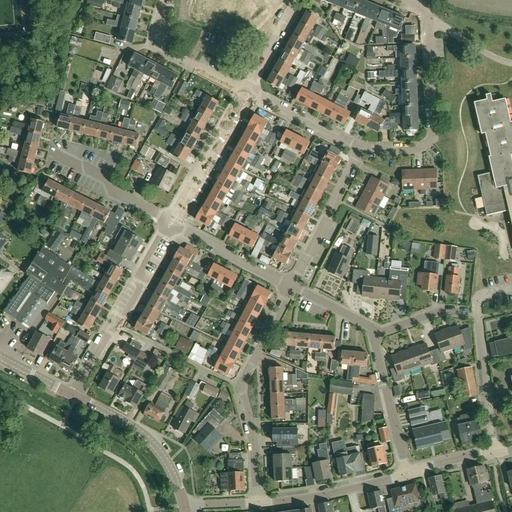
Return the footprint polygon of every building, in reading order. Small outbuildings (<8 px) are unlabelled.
[(143,0),(129,0),(128,0),(112,0),(112,2),(115,3),(115,2),(121,4),(128,6),(142,9),(143,0)] [(255,0),(251,0),(245,6),(259,21),(268,13),(255,0)] [(271,0),(255,0),(268,13),(276,5),(271,0)] [(334,0),(333,4),(344,9),(347,0),(334,0)] [(347,0),(344,9),(355,14),(360,0),(347,0)] [(360,0),(355,14),(366,18),(372,4),(360,0)] [(197,12),(220,16),(219,22),(232,24),(235,7),(199,1),(197,12)] [(364,24),(361,31),(366,32),(371,20),(377,22),(383,9),(372,4),(366,18),(364,24)] [(125,17),(139,21),(142,9),(128,6),(125,17)] [(245,6),(237,14),(251,29),(259,21),(245,6)] [(394,13),(383,9),(377,22),(388,27),(394,13)] [(300,24),(312,31),(319,19),(307,12),(300,24)] [(337,27),(341,15),(336,13),(332,24),(337,26),(336,27),(337,27)] [(405,18),(394,13),(388,27),(400,31),(405,18)] [(346,17),(341,15),(337,27),(340,28),(343,24),(346,17)] [(122,29),(136,33),(139,21),(125,17),(122,29)] [(305,42),(312,31),(300,24),(294,36),(305,42)] [(315,32),(323,36),(324,35),(326,31),(318,27),(315,32)] [(133,44),(136,33),(122,29),(119,41),(133,44)] [(349,29),(345,40),(350,42),(355,31),(349,29)] [(321,40),(323,36),(315,32),(313,36),(321,40)] [(96,33),(94,41),(110,45),(112,37),(96,33)] [(394,37),(388,38),(388,45),(394,44),(394,43),(400,43),(400,44),(406,44),(406,33),(400,33),(400,36),(400,38),(394,38),(394,37)] [(287,48),(299,54),(305,42),(294,36),(287,48)] [(70,45),(81,47),(83,40),(72,37),(70,45)] [(415,46),(387,47),(387,53),(394,52),(394,53),(401,52),(401,59),(415,58),(415,46)] [(292,66),(299,54),(287,48),(280,60),(292,66)] [(304,51),(302,56),(309,60),(312,55),(304,51)] [(128,86),(131,89),(147,60),(136,54),(129,67),(135,70),(127,86),(128,86)] [(302,56),(299,61),(307,65),(309,60),(302,56)] [(415,58),(401,59),(402,71),(416,70),(415,58)] [(144,75),(151,78),(158,65),(147,60),(131,89),(130,91),(127,98),(132,100),(144,75)] [(274,71),(285,78),(292,66),(280,60),(274,71)] [(155,96),(158,89),(161,84),(168,71),(158,65),(151,78),(156,81),(155,84),(150,93),(155,96)] [(323,68),(319,75),(324,77),(328,71),(323,68)] [(416,82),(416,70),(402,71),(395,71),(388,71),(388,76),(395,76),(395,78),(402,78),(402,83),(416,82)] [(161,84),(158,89),(163,92),(165,93),(167,87),(171,89),(178,76),(168,71),(161,84)] [(285,78),(274,71),(267,83),(278,90),(285,78)] [(288,80),(296,84),(298,80),(291,76),(288,80)] [(107,89),(117,94),(123,82),(112,77),(107,89)] [(175,94),(181,98),(189,84),(182,80),(175,94)] [(296,84),(288,80),(285,85),(297,92),(300,87),(296,85),(296,84)] [(320,84),(315,92),(320,95),(324,87),(324,86),(325,83),(321,81),(320,84)] [(315,92),(320,84),(315,82),(311,90),(315,92)] [(403,95),(417,95),(416,82),(402,83),(402,90),(396,90),(396,95),(403,95)] [(296,101),(308,107),(314,96),(302,89),(296,101)] [(387,99),(392,94),(386,89),(382,95),(387,99)] [(201,108),(212,115),(219,103),(207,96),(197,90),(194,95),(205,101),(201,108)] [(376,98),(366,93),(362,100),(372,106),(376,98)] [(396,98),(392,94),(387,99),(392,103),(396,98)] [(487,100),(474,103),(481,135),(486,134),(491,157),(489,157),(492,173),(478,176),(485,208),(487,215),(509,210),(511,222),(511,122),(511,123),(506,99),(493,102),(492,94),(486,95),(487,100)] [(344,97),(340,95),(336,102),(340,105),(344,97)] [(358,95),(353,103),(357,105),(362,97),(358,95)] [(417,95),(403,95),(403,107),(417,106),(417,95)] [(326,102),(314,96),(308,107),(320,113),(326,102)] [(344,97),(340,105),(345,107),(349,99),(344,97)] [(131,103),(121,100),(119,108),(129,111),(131,103)] [(153,104),(150,108),(160,113),(165,106),(155,100),(153,104)] [(375,112),(380,114),(386,103),(381,100),(375,112)] [(84,135),(87,122),(78,120),(83,103),(78,102),(77,106),(70,131),(84,135)] [(338,108),(326,102),(320,113),(332,119),(338,108)] [(58,128),(70,131),(77,106),(71,105),(68,117),(61,115),(58,128)] [(169,115),(172,109),(167,106),(163,112),(169,115)] [(417,106),(403,107),(403,113),(389,114),(390,120),(397,119),(418,118),(417,106)] [(212,115),(201,108),(196,117),(194,120),(205,127),(212,115)] [(350,114),(338,108),(332,119),(344,126),(350,114)] [(185,110),(183,114),(191,119),(193,115),(193,114),(185,110)] [(362,110),(356,121),(367,127),(373,116),(362,110)] [(90,122),(87,122),(84,135),(97,138),(103,114),(98,112),(97,118),(91,116),(90,122)] [(191,119),(183,114),(182,115),(178,113),(176,116),(176,117),(188,124),(189,123),(191,125),(187,132),(199,139),(205,127),(194,120),(194,121),(190,119),(191,119)] [(271,125),(270,125),(275,117),(268,113),(263,121),(255,116),(249,127),(249,128),(276,143),(278,140),(279,140),(282,135),(279,133),(277,136),(267,131),(271,125)] [(109,115),(103,114),(97,138),(111,142),(115,125),(112,124),(111,128),(107,127),(108,123),(107,123),(109,115)] [(373,116),(367,127),(379,133),(381,128),(384,131),(390,130),(390,129),(389,119),(386,119),(385,121),(373,116)] [(287,127),(290,120),(283,117),(280,123),(287,127)] [(418,131),(418,118),(397,119),(390,120),(390,129),(397,129),(397,124),(404,124),(404,131),(406,131),(406,134),(409,137),(415,136),(418,134),(418,131)] [(124,145),(130,120),(125,119),(122,131),(115,129),(116,125),(115,125),(111,142),(112,142),(112,144),(117,146),(119,144),(124,145)] [(167,123),(160,119),(157,124),(164,128),(167,123)] [(13,128),(41,135),(44,123),(32,120),(30,126),(15,122),(13,128)] [(130,120),(124,145),(137,148),(140,135),(133,133),(136,122),(130,120)] [(13,128),(12,127),(11,133),(27,137),(25,146),(38,149),(41,135),(13,128)] [(258,148),(262,140),(274,147),(276,143),(249,128),(243,139),(258,148)] [(292,149),(298,137),(287,131),(281,143),(288,146),(281,159),(275,156),(274,158),(285,163),(291,152),(292,149)] [(199,139),(187,132),(182,141),(168,132),(165,137),(169,139),(177,144),(180,146),(180,144),(192,151),(199,139)] [(310,143),(298,137),(292,149),(299,152),(304,155),(310,143)] [(177,144),(169,139),(166,144),(174,148),(177,144)] [(264,160),(254,155),(258,148),(243,139),(236,151),(261,165),(264,160)] [(180,144),(180,146),(173,156),(185,163),(192,151),(180,144)] [(144,145),(140,153),(146,157),(150,149),(144,145)] [(38,149),(25,146),(23,153),(8,149),(6,155),(9,156),(34,163),(38,149)] [(274,156),(278,150),(272,146),(268,152),(274,156)] [(0,147),(0,148),(0,153),(6,155),(8,149),(0,147)] [(163,155),(164,156),(166,152),(159,147),(156,152),(163,155)] [(323,164),(323,163),(317,160),(309,157),(312,152),(309,150),(304,159),(317,167),(314,173),(317,174),(317,176),(329,182),(335,171),(323,164)] [(151,160),(158,164),(163,155),(156,152),(156,151),(151,160)] [(265,169),(266,168),(261,165),(236,151),(229,163),(241,169),(242,169),(245,171),(248,164),(263,173),(266,169),(265,169)] [(323,164),(335,171),(341,160),(325,151),(322,158),(325,160),(323,163),(323,164)] [(291,152),(285,163),(290,166),(296,155),(291,152)] [(31,175),(34,163),(9,156),(8,161),(17,163),(16,165),(20,166),(18,172),(31,175)] [(241,169),(229,163),(223,174),(238,183),(237,184),(247,189),(248,189),(252,191),(252,190),(255,192),(257,188),(259,189),(263,181),(257,179),(254,186),(251,184),(250,185),(240,179),(244,173),(241,171),(241,169)] [(158,169),(151,184),(168,192),(178,171),(172,168),(169,174),(158,169)] [(437,170),(425,171),(426,190),(438,190),(437,170)] [(415,190),(414,171),(402,172),(403,191),(415,190)] [(426,190),(425,171),(414,171),(415,190),(420,190),(421,195),(426,195),(426,190)] [(234,189),(237,184),(238,183),(223,174),(216,186),(228,193),(234,196),(241,200),(246,202),(249,197),(244,195),(234,189)] [(372,177),(367,188),(384,197),(389,186),(388,185),(391,179),(382,175),(379,181),(372,177)] [(299,176),(296,181),(304,185),(307,180),(299,176)] [(322,194),(329,182),(317,176),(316,177),(313,176),(309,183),(312,184),(310,188),(322,194)] [(55,198),(61,187),(49,180),(46,185),(39,182),(36,188),(48,195),(55,198)] [(304,185),(296,181),(294,180),(292,185),(302,190),(304,185)] [(70,188),(64,185),(63,188),(61,187),(55,198),(63,203),(59,210),(58,213),(57,214),(62,216),(67,208),(66,208),(68,205),(67,205),(74,193),(68,190),(70,188)] [(210,197),(222,204),(222,203),(225,205),(229,198),(226,196),(228,193),(216,186),(210,197)] [(322,194),(310,188),(308,193),(304,192),(301,197),(305,199),(317,205),(322,194)] [(361,198),(379,207),(384,197),(367,188),(361,198)] [(289,197),(296,200),(299,196),(291,192),(289,197)] [(73,208),(80,211),(86,199),(74,193),(67,205),(68,205),(73,208)] [(46,197),(41,195),(38,202),(43,204),(46,197)] [(241,200),(234,196),(233,197),(231,201),(239,204),(241,200)] [(222,204),(210,197),(203,209),(215,216),(217,212),(220,214),(224,207),(221,205),(222,204)] [(379,207),(361,198),(356,208),(373,217),(377,220),(380,214),(376,212),(379,207)] [(86,199),(80,211),(82,213),(79,219),(85,222),(83,226),(87,228),(98,206),(86,199)] [(299,210),(298,211),(310,217),(317,205),(305,199),(302,203),(299,202),(296,208),(299,210)] [(242,209),(258,212),(260,206),(244,202),(242,209)] [(98,206),(87,228),(87,229),(92,231),(98,221),(104,224),(110,212),(98,206)] [(62,216),(56,228),(61,231),(67,219),(72,211),(67,208),(62,216)] [(215,216),(203,209),(196,220),(212,229),(215,223),(226,229),(225,230),(229,232),(233,226),(220,219),(215,216)] [(295,219),(292,223),(304,230),(310,217),(298,211),(298,212),(295,210),(291,217),(295,219)] [(230,236),(242,242),(248,230),(249,228),(253,220),(255,217),(240,211),(239,213),(248,218),(243,228),(236,224),(230,236)] [(281,211),(278,216),(286,220),(288,215),(281,211)] [(344,229),(353,234),(362,220),(353,214),(344,229)] [(222,215),(220,219),(233,226),(235,221),(230,219),(230,218),(228,217),(222,215)] [(279,232),(298,242),(304,230),(292,223),(286,220),(278,216),(276,221),(286,227),(283,232),(280,231),(279,232)] [(253,220),(249,228),(253,230),(257,222),(253,220)] [(110,223),(107,228),(104,233),(111,237),(117,226),(110,223)] [(49,237),(50,234),(48,228),(45,227),(42,228),(41,232),(43,236),(46,238),(49,237)] [(121,242),(137,251),(143,241),(127,232),(129,230),(123,227),(115,240),(121,243),(121,242)] [(83,236),(81,241),(86,244),(92,231),(87,229),(83,236)] [(259,236),(248,230),(242,242),(253,248),(259,236)] [(47,246),(55,253),(66,238),(57,232),(47,246)] [(292,253),(298,242),(279,232),(278,233),(282,235),(279,241),(268,235),(265,240),(274,244),(280,248),(280,247),(292,253)] [(367,255),(377,256),(379,237),(369,236),(367,255)] [(280,248),(274,244),(265,240),(261,238),(258,243),(274,251),(271,257),(286,265),(292,254),(292,253),(280,247),(280,248)] [(409,250),(412,244),(404,241),(402,247),(409,250)] [(131,261),(137,251),(121,242),(121,243),(117,248),(112,246),(110,250),(107,256),(120,264),(124,257),(131,261)] [(175,260),(205,277),(207,272),(203,269),(200,267),(193,263),(196,257),(197,258),(200,253),(188,245),(185,250),(181,248),(175,259),(175,260)] [(434,259),(444,260),(446,246),(436,245),(434,259)] [(339,255),(337,254),(329,272),(342,278),(354,251),(343,246),(339,255)] [(446,246),(444,260),(456,262),(457,248),(446,246)] [(65,280),(66,278),(69,273),(72,269),(71,268),(72,268),(44,248),(27,273),(31,275),(6,312),(30,329),(55,293),(61,297),(64,293),(68,287),(67,287),(62,284),(65,280)] [(268,265),(271,260),(262,255),(259,260),(268,265)] [(98,263),(106,268),(109,263),(101,258),(98,263)] [(169,271),(181,278),(181,277),(184,279),(188,273),(190,274),(198,279),(202,281),(205,277),(175,260),(169,271)] [(116,283),(105,277),(101,284),(90,278),(90,279),(82,275),(86,267),(76,261),(72,269),(69,273),(109,295),(116,283)] [(418,285),(423,286),(422,291),(435,292),(436,283),(437,283),(438,276),(439,264),(426,262),(424,274),(419,274),(418,285)] [(12,275),(0,265),(0,291),(0,292),(12,275)] [(105,277),(116,283),(123,271),(112,265),(105,277)] [(220,282),(226,271),(215,265),(209,277),(220,282)] [(390,270),(389,280),(390,280),(387,299),(400,301),(401,289),(406,289),(408,269),(390,267),(390,270)] [(451,276),(447,276),(445,293),(458,295),(460,278),(457,277),(458,269),(452,269),(451,276)] [(181,278),(169,271),(162,283),(190,299),(192,294),(179,288),(183,281),(180,279),(181,278)] [(238,276),(226,271),(220,282),(232,288),(238,276)] [(360,271),(358,284),(364,285),(363,297),(375,298),(377,278),(370,277),(370,274),(369,272),(368,272),(368,271),(360,271)] [(69,273),(66,278),(71,281),(95,294),(91,301),(103,307),(109,295),(69,273)] [(65,280),(62,284),(67,287),(71,281),(66,278),(65,280)] [(377,278),(375,298),(387,299),(390,280),(389,280),(377,278)] [(245,280),(239,291),(247,295),(249,290),(248,290),(252,283),(245,280)] [(156,294),(171,303),(174,296),(187,304),(190,299),(162,283),(156,294)] [(209,291),(215,294),(219,286),(213,283),(209,291)] [(219,286),(215,294),(219,296),(223,288),(219,286)] [(253,298),(265,305),(266,305),(271,294),(255,286),(252,292),(255,294),(253,298)] [(68,287),(64,293),(71,298),(74,292),(68,287)] [(237,296),(244,300),(247,295),(239,291),(237,296)] [(149,306),(161,313),(162,312),(165,313),(168,308),(177,313),(178,313),(184,316),(186,312),(171,303),(156,294),(149,306)] [(205,294),(201,303),(206,306),(211,297),(205,294)] [(265,305),(253,298),(250,303),(247,301),(244,308),(247,309),(247,310),(259,317),(265,305)] [(78,301),(74,307),(81,311),(84,313),(96,320),(103,307),(91,301),(88,307),(78,301)] [(149,306),(142,318),(154,325),(157,321),(160,322),(163,315),(160,314),(161,313),(149,306)] [(78,316),(81,311),(74,307),(71,312),(78,316)] [(259,317),(247,310),(246,312),(243,310),(239,316),(229,311),(226,316),(237,321),(237,320),(253,328),(259,317)] [(60,328),(64,322),(49,313),(46,319),(60,328)] [(84,313),(78,325),(89,331),(96,320),(84,313)] [(199,318),(192,314),(186,324),(193,327),(199,318)] [(154,325),(142,318),(142,317),(135,329),(151,338),(155,331),(151,329),(154,325)] [(237,320),(237,321),(234,327),(223,322),(221,327),(228,331),(228,330),(234,333),(247,340),(253,328),(237,320)] [(162,323),(159,328),(167,332),(169,327),(162,323)] [(459,326),(447,331),(454,349),(464,346),(466,351),(473,349),(472,345),(470,328),(461,332),(459,326)] [(511,326),(498,329),(499,335),(511,332),(511,326)] [(228,331),(221,327),(218,332),(225,336),(228,331)] [(164,336),(167,332),(159,328),(157,333),(164,336)] [(75,341),(60,366),(71,372),(78,358),(73,355),(76,349),(75,349),(78,343),(79,344),(80,341),(87,344),(91,337),(80,331),(74,341),(75,341)] [(435,351),(440,363),(447,361),(444,353),(454,349),(447,331),(436,335),(441,349),(435,351)] [(50,340),(37,333),(29,349),(41,356),(50,340)] [(228,345),(240,352),(247,340),(234,333),(232,337),(228,336),(228,337),(225,343),(229,345),(228,345)] [(297,347),(298,334),(285,333),(284,346),(291,347),(290,360),(295,360),(296,351),(297,347)] [(297,347),(309,348),(311,335),(298,334),(297,347)] [(311,335),(309,348),(322,350),(323,336),(311,335)] [(321,354),(320,362),(326,363),(327,350),(335,351),(336,338),(323,336),(322,350),(321,354)] [(50,360),(60,366),(75,341),(74,341),(70,339),(64,350),(58,346),(50,360)] [(182,339),(177,348),(188,354),(193,344),(182,339)] [(511,339),(490,344),(493,357),(498,356),(499,357),(511,353),(511,339)] [(137,358),(141,352),(127,344),(123,350),(137,358)] [(433,366),(440,363),(435,351),(430,352),(427,344),(415,349),(421,367),(432,364),(433,366)] [(210,346),(208,350),(234,364),(240,352),(228,345),(227,347),(224,345),(221,351),(211,346),(210,346)] [(235,364),(234,364),(208,350),(208,351),(205,349),(199,346),(195,356),(204,360),(206,356),(216,361),(213,367),(229,376),(235,364)] [(410,372),(421,367),(415,349),(403,353),(410,372)] [(151,357),(141,352),(137,358),(134,362),(146,368),(151,357)] [(353,379),(356,353),(343,352),(341,364),(349,365),(347,377),(343,377),(343,381),(352,382),(353,379)] [(356,353),(353,379),(358,380),(360,366),(367,367),(368,367),(369,366),(369,361),(369,360),(368,360),(369,354),(356,353)] [(403,374),(410,372),(403,353),(392,357),(396,368),(390,370),(395,383),(402,381),(402,380),(406,379),(403,374)] [(337,361),(332,360),(330,371),(340,372),(340,369),(336,369),(337,361)] [(116,369),(111,366),(107,374),(108,375),(101,387),(113,394),(120,381),(124,373),(116,369)] [(165,366),(162,370),(157,379),(159,380),(155,387),(163,392),(175,371),(167,366),(166,367),(165,366)] [(472,367),(457,370),(463,398),(478,395),(472,367)] [(283,374),(283,368),(270,369),(271,381),(296,380),(296,375),(288,375),(288,374),(283,374)] [(377,386),(375,375),(369,376),(371,385),(377,386)] [(126,400),(126,401),(136,407),(147,389),(148,386),(137,380),(132,389),(125,386),(119,397),(126,400)] [(271,394),(284,393),(284,386),(296,386),(296,380),(271,381),(271,394)] [(354,383),(331,380),(330,393),(352,396),(354,383)] [(191,381),(184,395),(193,400),(200,386),(191,381)] [(209,396),(213,388),(207,384),(203,392),(209,396)] [(213,388),(209,396),(216,399),(220,391),(213,388)] [(425,392),(419,393),(417,394),(418,400),(431,397),(430,392),(425,392)] [(160,423),(160,422),(163,424),(167,418),(163,416),(166,412),(165,411),(169,405),(172,399),(161,393),(158,399),(159,400),(156,406),(151,404),(145,415),(160,423)] [(272,407),(297,406),(297,400),(285,401),(284,393),(271,394),(272,407)] [(327,423),(332,423),(332,415),(333,416),(336,395),(330,394),(327,414),(327,423)] [(364,394),(364,401),(375,402),(376,396),(364,394)] [(174,429),(184,434),(191,421),(194,422),(198,415),(191,411),(194,404),(188,401),(185,408),(183,407),(179,414),(181,415),(174,429)] [(297,406),(272,407),(272,420),(286,419),(286,421),(290,421),(290,414),(293,414),(293,412),(306,411),(306,405),(301,406),(297,406)] [(412,427),(428,423),(425,407),(408,411),(412,427)] [(215,431),(221,425),(225,420),(214,409),(200,425),(205,430),(195,440),(209,452),(222,437),(215,431)] [(374,414),(363,413),(362,423),(374,420),(374,414)] [(461,419),(457,419),(463,444),(482,440),(476,413),(460,417),(461,419)] [(446,424),(414,432),(418,449),(427,447),(427,445),(442,442),(442,440),(450,438),(446,424)] [(379,430),(382,444),(391,442),(387,428),(379,430)] [(283,447),(283,448),(298,447),(298,430),(274,430),(274,432),(272,433),(272,439),(274,440),(274,442),(285,442),(285,447),(283,447)] [(320,463),(313,464),(317,481),(332,478),(328,461),(330,461),(326,443),(319,445),(320,450),(318,450),(320,463)] [(298,448),(298,447),(283,448),(283,455),(274,456),(275,469),(292,468),(292,455),(295,455),(295,448),(298,448)] [(346,449),(347,454),(342,455),(341,450),(334,451),(339,476),(364,471),(358,447),(346,449)] [(380,448),(374,450),(368,451),(371,467),(372,467),(373,469),(379,468),(378,465),(387,463),(384,447),(380,448)] [(229,473),(221,473),(222,490),(245,489),(244,471),(244,470),(244,460),(228,461),(229,473)] [(312,467),(304,467),(307,480),(314,479),(312,467)] [(486,468),(484,468),(484,467),(468,470),(472,489),(474,488),(478,505),(470,507),(468,501),(455,504),(457,510),(456,510),(455,511),(494,511),(491,493),(487,493),(487,491),(483,492),(482,484),(487,482),(485,473),(487,473),(486,468)] [(293,481),(292,468),(275,469),(275,482),(293,481)] [(449,497),(446,483),(443,484),(441,476),(429,479),(433,495),(439,494),(441,501),(450,500),(449,497)] [(402,506),(420,502),(419,499),(420,498),(420,495),(419,494),(418,494),(416,484),(390,490),(393,499),(387,500),(389,511),(403,511),(404,511),(402,506)] [(385,511),(384,507),(385,507),(381,491),(368,494),(371,510),(378,509),(378,511),(385,511)] [(333,511),(331,503),(319,505),(320,511),(333,511)]
